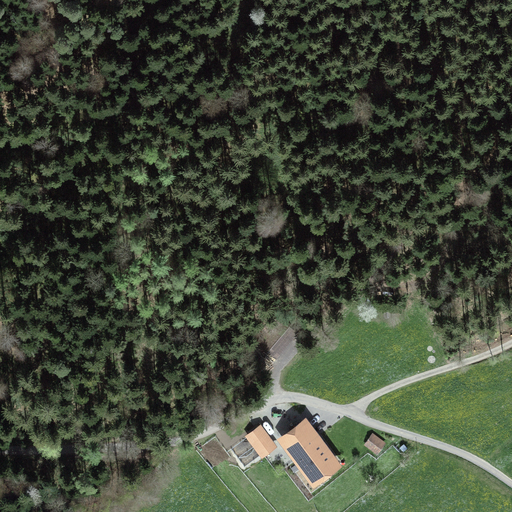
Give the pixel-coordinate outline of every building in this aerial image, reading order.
[(276,355),(295,333),(280,320),(261,343),(276,355)] [(283,438),(313,479),(335,463),(305,422),(283,438)] [(259,427),(249,435),(263,453),(273,446),(259,427)] [(378,452),(384,445),(371,435),(366,443),(378,452)] [(233,447),(244,464),(258,456),(248,438),(233,447)]
